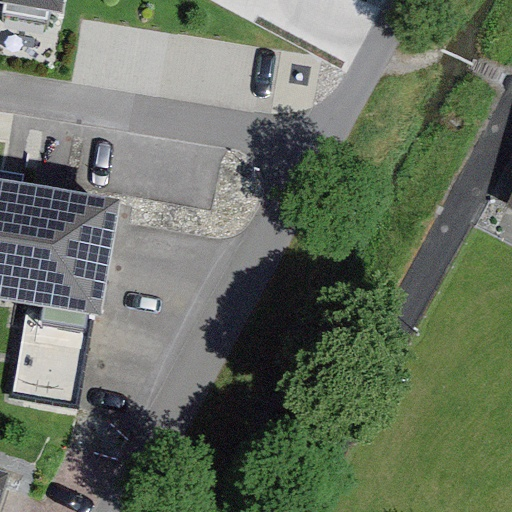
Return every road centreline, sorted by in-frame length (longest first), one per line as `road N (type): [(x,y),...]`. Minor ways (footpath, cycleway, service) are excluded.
road 1 (residential): [(128,511),(320,140)]
road 2 (residential): [(313,511),(511,147)]
road 3 (residential): [(320,140),(0,88)]
road 4 (residential): [(320,140),(405,0)]
